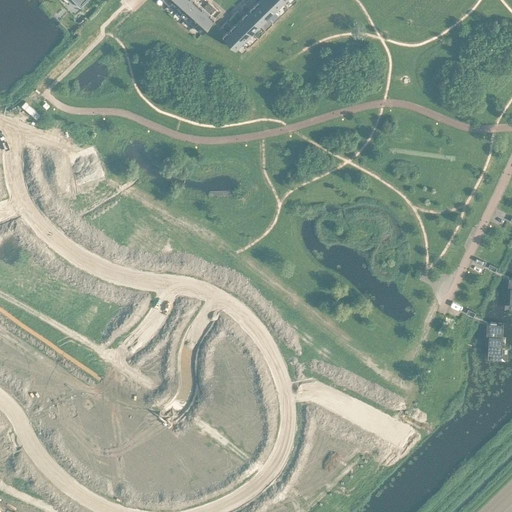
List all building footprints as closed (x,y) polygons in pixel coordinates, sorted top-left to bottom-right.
[(183,0),(177,7),(185,14),(198,0),(197,0),(183,0)] [(185,14),(193,22),(211,2),(208,0),(205,0),(202,4),(198,0),(185,14)] [(240,4),(245,9),(259,23),(266,15),(253,1),(249,5),(244,0),(240,4)] [(254,0),(253,1),(266,15),(274,8),(266,0),(254,0)] [(211,2),(193,22),(201,29),(206,24),(214,15),(210,11),(215,5),(211,2)] [(236,8),(232,11),(251,30),(259,23),(245,9),(241,13),(236,8)] [(234,20),(230,24),(243,38),(251,30),(232,11),(229,15),(234,20)] [(230,24),(225,19),(221,22),(226,28),(222,32),(235,46),(243,38),(230,24)] [(63,151),(35,153),(37,174),(65,172),(63,151)] [(84,216),(79,224),(81,225),(79,228),(94,237),(99,229),(110,235),(118,223),(107,217),(108,215),(94,205),(86,218),(84,216)] [(10,234),(8,236),(18,248),(13,252),(22,263),(28,258),(25,255),(35,247),(19,227),(17,228),(16,226),(8,233),(10,234)] [(49,292),(43,304),(50,308),(54,299),(69,307),(82,282),(67,274),(56,295),(49,292)] [(488,320),(488,333),(486,355),(500,356),(502,321),(488,320)] [(314,330),(294,350),(302,359),(314,347),(318,352),(334,336),(325,327),(318,334),(314,330)] [(214,335),(214,350),(238,350),(238,345),(239,345),(239,335),(214,335)] [(347,366),(339,373),(350,385),(355,381),(356,383),(362,377),(361,375),(367,368),(360,361),(365,356),(356,346),(341,361),(347,366)] [(203,361),(202,372),(204,372),(203,381),(226,382),(227,372),(225,372),(225,367),(225,362),(203,361)] [(258,363),(247,366),(258,402),(275,397),(269,378),(268,378),(266,374),(262,375),(258,363)] [(387,367),(368,387),(380,400),(388,392),(397,401),(408,390),(399,381),(400,380),(387,367)] [(431,378),(423,386),(429,392),(437,384),(431,378)] [(200,400),(200,404),(212,405),(211,411),(222,412),(223,405),(225,405),(227,390),(214,389),(213,394),(202,393),(201,400),(200,400)] [(418,390),(402,406),(413,417),(418,413),(421,415),(428,408),(425,406),(429,401),(418,390)] [(189,425),(185,430),(194,438),(199,434),(201,436),(212,424),(210,423),(211,421),(205,416),(204,417),(195,410),(189,418),(186,422),(189,425)] [(318,423),(317,424),(337,434),(345,417),(333,411),(330,417),(322,413),(318,423)] [(246,414),(244,420),(249,422),(246,432),(265,439),(269,428),(255,423),(257,418),(246,414)] [(78,419),(76,435),(90,437),(89,443),(97,444),(101,426),(93,424),(93,421),(78,419)] [(316,426),(312,436),(319,440),(316,445),(328,451),(337,434),(317,424),(316,425),(316,426)] [(103,436),(101,448),(106,449),(106,447),(127,451),(130,434),(110,431),(109,437),(103,436)] [(156,439),(145,441),(150,463),(161,461),(159,454),(174,451),(170,431),(160,433),(161,434),(155,435),(156,439)] [(236,440),(234,446),(246,450),(248,445),(261,450),(265,439),(246,432),(242,442),(236,440)] [(216,467),(210,470),(217,481),(222,479),(224,482),(229,479),(229,480),(238,475),(227,456),(214,464),(216,467)] [(79,459),(76,470),(79,471),(78,473),(86,475),(85,477),(96,481),(97,479),(104,481),(109,466),(101,463),(100,466),(79,459)] [(200,468),(187,475),(198,495),(211,488),(200,468)] [(114,476),(112,491),(136,494),(136,489),(143,489),(144,477),(137,476),(137,478),(114,476)] [(151,483),(151,501),(175,501),(175,483),(151,483)] [(276,507),(271,511),(290,511),(292,510),(293,511),(298,511),(303,508),(299,504),(306,497),(293,484),(273,504),(276,507)] [(26,491),(16,500),(27,511),(31,511),(46,498),(44,497),(37,489),(30,495),(26,491)] [(46,498),(31,511),(49,511),(54,507),(48,501),(47,500),(46,499),(46,498)]
